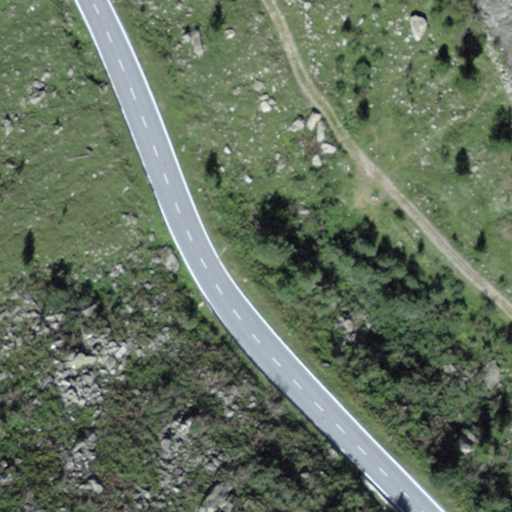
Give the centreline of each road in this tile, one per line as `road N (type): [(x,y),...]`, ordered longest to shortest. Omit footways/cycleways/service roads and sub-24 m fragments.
road 1 (secondary): [(422,511),(267,351),(205,270),(90,0)]
road 2 (track): [(511,312),(333,127),(268,0)]
